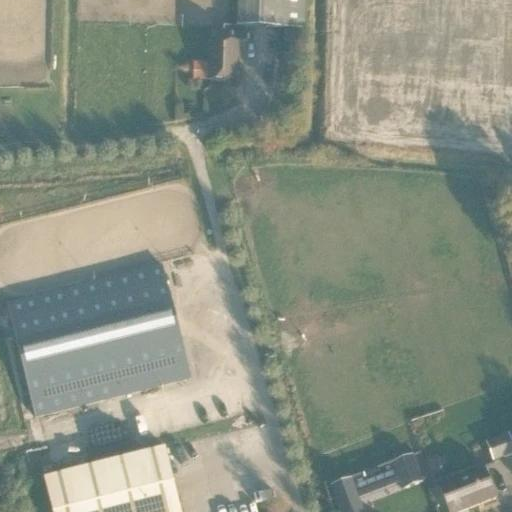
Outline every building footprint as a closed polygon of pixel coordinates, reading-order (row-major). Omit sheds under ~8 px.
[(210,80),(210,82),(236,82),(237,44),(246,44),(246,29),(303,31),(304,0),(237,0),(237,28),(223,28),(223,43),(211,43),(211,64),(210,73),(210,80)] [(35,419),(190,380),(162,268),(132,276),(7,306),(11,321),(35,419)] [(511,455),(511,444),(508,434),(486,443),(494,463),(511,455)] [(45,483),(51,507),(52,511),(181,511),(165,449),(44,479),(45,483)] [(412,458),(364,476),(367,483),(395,473),(402,491),(422,484),(412,458)] [(448,511),(463,511),(495,499),(483,468),(438,486),(448,511)] [(350,481),(331,488),(339,511),(346,511),(360,507),(350,481)]
